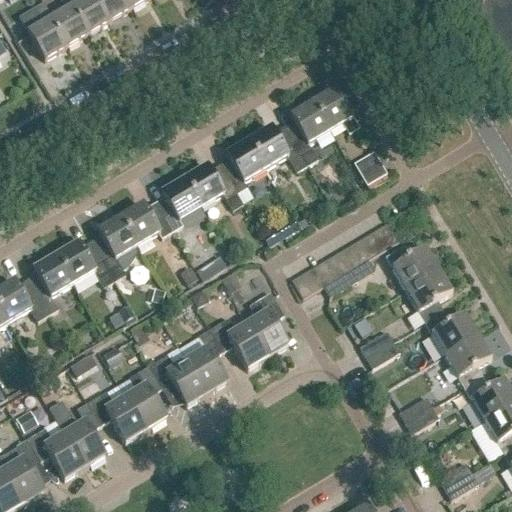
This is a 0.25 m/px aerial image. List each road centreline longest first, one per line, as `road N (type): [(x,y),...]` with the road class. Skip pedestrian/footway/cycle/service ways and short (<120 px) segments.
road 1 (residential): [(0,253),(335,56)]
road 2 (unclassified): [(0,168),(285,0)]
road 3 (residential): [(78,511),(327,365)]
road 4 (residential): [(327,365),(271,274),(413,182)]
road 5 (unclassified): [(488,136),(411,7)]
road 6 (residential): [(413,182),(335,56)]
